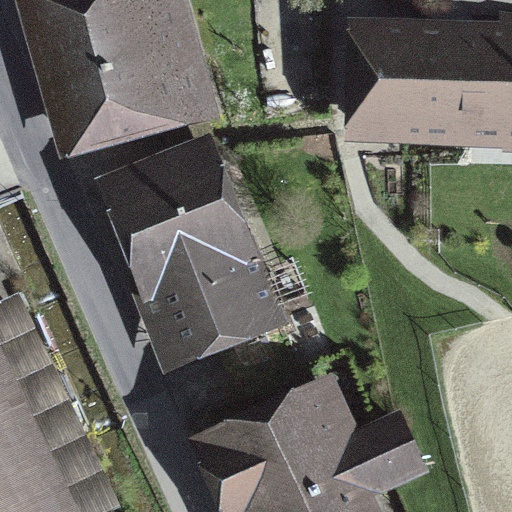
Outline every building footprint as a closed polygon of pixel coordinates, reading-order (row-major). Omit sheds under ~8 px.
[(111,0),(44,18),(74,127),(206,92),(181,0),(111,0)] [(511,46),(373,43),(370,120),(511,121),(511,46)] [(192,370),(284,334),(242,226),(221,234),(194,167),(124,194),(192,370)] [(0,511),(59,511),(0,386),(0,511)] [(247,511),(367,511),(359,494),(386,482),(394,478),(418,467),(396,421),(375,431),(365,435),(338,448),(318,404),(219,450),(247,511)]
